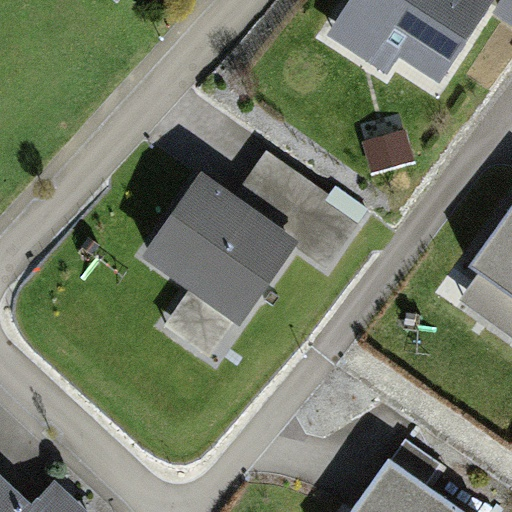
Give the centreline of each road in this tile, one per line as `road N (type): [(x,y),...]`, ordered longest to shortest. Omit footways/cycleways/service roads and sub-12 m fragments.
road 1 (residential): [(511,102),(322,352),(180,511)]
road 2 (residential): [(222,0),(0,242)]
road 3 (residential): [(0,372),(169,511)]
